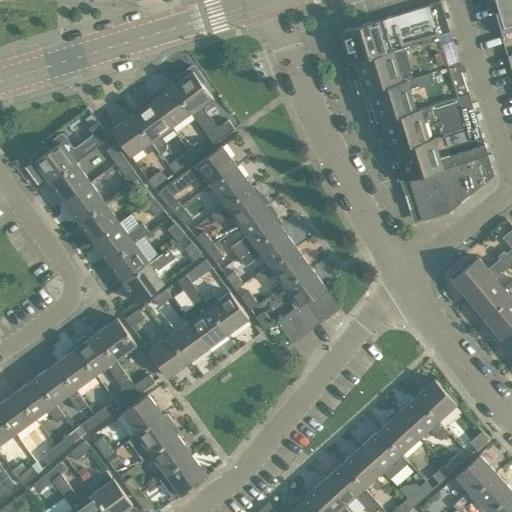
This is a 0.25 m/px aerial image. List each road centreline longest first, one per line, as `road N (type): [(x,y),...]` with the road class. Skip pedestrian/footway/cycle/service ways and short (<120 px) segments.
road 1 (residential): [(400,273),(510,177),(458,0)]
road 2 (residential): [(183,511),(244,464),(400,273)]
road 3 (residential): [(400,273),(300,74),(274,0)]
road 4 (tertiary): [(0,77),(257,0)]
road 5 (residential): [(0,175),(72,275),(68,299),(0,348)]
road 6 (residential): [(511,415),(400,273)]
